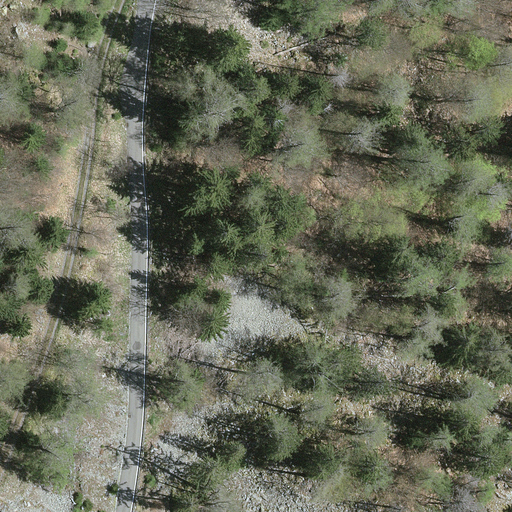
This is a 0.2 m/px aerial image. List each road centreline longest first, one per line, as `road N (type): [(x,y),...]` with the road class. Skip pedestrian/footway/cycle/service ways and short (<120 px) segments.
road 1 (unclassified): [(123,511),(139,344),(135,109),(147,0)]
road 2 (track): [(120,0),(97,69),(57,312),(0,469)]
